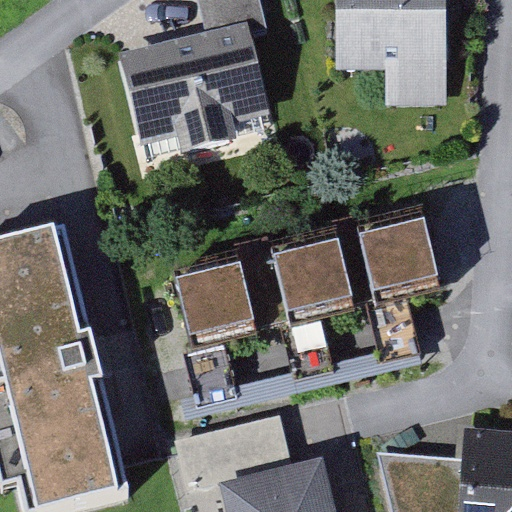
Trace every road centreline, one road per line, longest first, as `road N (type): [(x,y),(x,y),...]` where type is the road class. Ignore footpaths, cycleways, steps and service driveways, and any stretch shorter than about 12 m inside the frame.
road 1 (residential): [(511,63),(494,387)]
road 2 (residential): [(0,71),(97,0)]
